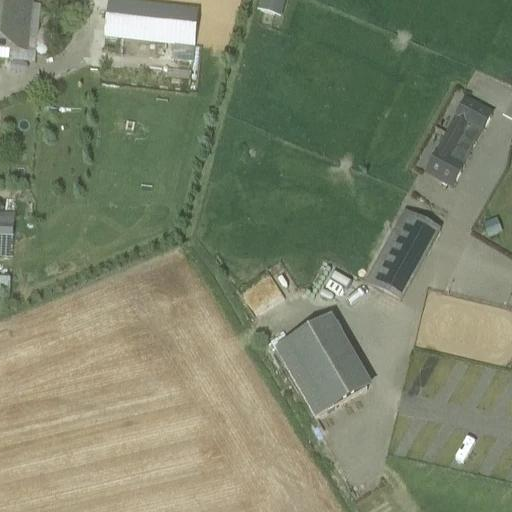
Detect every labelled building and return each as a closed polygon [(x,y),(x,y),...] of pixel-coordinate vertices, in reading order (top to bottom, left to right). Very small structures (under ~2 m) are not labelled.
[(0,0),(0,52),(28,56),(34,0),(0,0)] [(280,21),(285,0),(261,0),(257,15),(280,21)] [(105,41),(195,51),(198,12),(109,2),(105,41)] [(481,136),(482,136),(493,117),(465,102),(426,173),(454,188),(463,172),(462,171),(481,136)] [(443,236),(408,216),(368,286),(403,306),(443,236)] [(0,244),(12,245),(13,236),(24,237),(25,225),(13,224),(0,223),(0,244)] [(0,277),(0,296),(10,297),(10,278),(0,277)] [(336,307),(351,297),(343,283),(327,293),(336,307)] [(330,324),(279,354),(319,423),(370,393),(330,324)]
